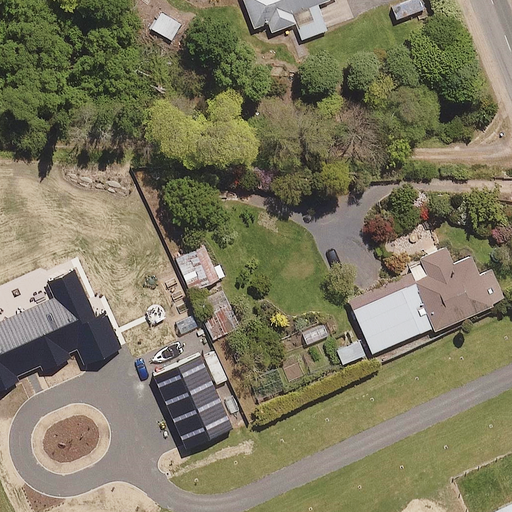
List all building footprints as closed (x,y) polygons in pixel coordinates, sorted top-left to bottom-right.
[(326,0),(243,0),(254,26),(268,21),(271,31),(295,22),(301,38),(326,29),(316,4),(326,0)] [(180,21),(167,14),(159,32),(172,38),(180,21)] [(445,244),(420,255),(422,260),(409,266),(412,272),(349,299),(371,352),(432,326),(433,329),(504,299),(491,268),(478,274),(470,255),(453,262),(445,244)] [(204,245),(175,258),(190,290),(224,275),(219,264),(214,266),(204,245)] [(0,392),(81,357),(84,365),(121,349),(105,314),(97,317),(76,270),(47,283),(52,296),(0,319),(0,392)] [(223,289),(199,301),(217,337),(241,326),(223,289)] [(364,354),(358,340),(337,349),(343,362),(364,354)] [(202,354),(155,375),(187,449),(235,428),(202,354)]
